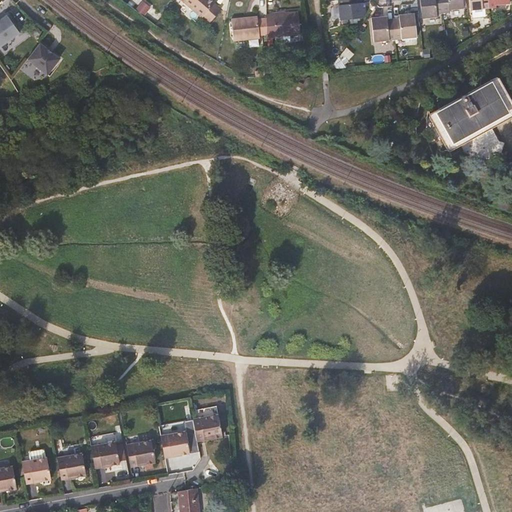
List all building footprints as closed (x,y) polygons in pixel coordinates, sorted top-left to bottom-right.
[(189,0),(188,3),(213,24),(224,12),(218,6),(220,3),(215,0),(189,0)] [(361,4),(360,0),(339,0),(341,20),(366,18),(364,4),(361,4)] [(445,13),(443,0),(423,0),(425,18),(440,17),(439,14),(445,13)] [(443,0),(445,13),(451,13),(451,10),(465,8),(464,0),(443,0)] [(472,0),(473,9),(492,7),(491,0),(472,0)] [(0,45),(20,32),(6,13),(0,17),(0,45)] [(402,19),(395,19),(398,41),(419,38),(417,13),(401,15),(402,19)] [(275,17),(278,37),(303,34),(300,14),(275,17)] [(398,41),(395,19),(389,20),(388,16),(375,18),(377,43),(398,41)] [(235,21),(238,42),(263,39),(260,18),(235,21)] [(61,56),(39,40),(26,59),(47,75),(61,56)] [(508,112),(491,81),(436,112),(452,143),(508,112)] [(496,139),(492,146),(501,150),(505,143),(496,139)] [(222,444),(218,421),(216,413),(192,418),(194,426),(197,445),(203,444),(204,447),(222,444)] [(188,453),(184,431),(160,435),(163,454),(170,453),(170,457),(188,453)] [(154,462),(149,440),(126,445),(129,463),(135,462),(135,465),(154,462)] [(119,463),(115,442),(91,447),(94,465),(101,464),(101,467),(119,463)] [(261,452),(264,480),(299,476),(295,447),(261,452)] [(84,475),(80,453),(56,458),(60,477),(66,475),(67,479),(84,475)] [(50,480),(46,458),(22,463),(25,481),(32,479),(32,483),(50,480)] [(0,491),(17,488),(12,466),(0,468),(0,491)] [(199,511),(198,498),(199,498),(198,488),(186,490),(180,491),(182,507),(182,511),(199,511)] [(423,507),(424,511),(468,511),(464,496),(423,507)]
